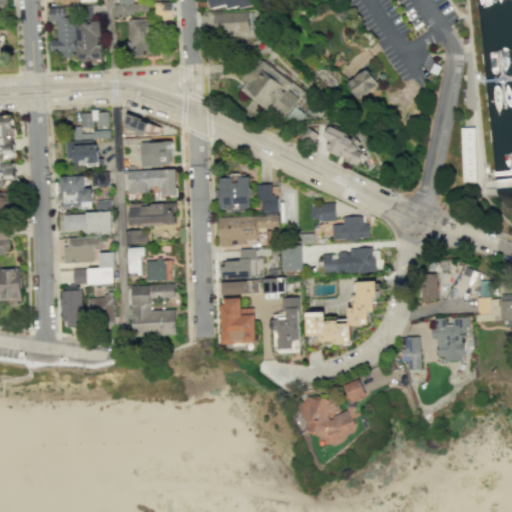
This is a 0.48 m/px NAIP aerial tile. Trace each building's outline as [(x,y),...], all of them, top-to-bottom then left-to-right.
[(210,10),(208,1),(207,0),(253,0),(255,7),(240,10),(238,4),(210,10)] [(114,3),(119,3),(134,2),(149,1),(149,10),(134,11),(134,13),(127,14),(127,15),(115,16),(114,3)] [(173,1),(174,18),(173,18),(173,19),(163,19),(163,16),(157,16),(157,1),(173,1)] [(48,7),(64,6),(64,17),(74,16),(76,56),(51,57),(50,39),(58,38),(56,20),(48,21),(48,7)] [(82,6),(92,6),(92,18),(83,18),(82,6)] [(214,15),(249,14),(250,34),(215,35),(214,15)] [(128,18),(147,17),(147,18),(158,18),(159,53),(146,53),(146,50),(129,50),(128,18)] [(76,22),(100,21),(101,36),(98,36),(99,44),(101,43),(102,60),(93,60),(93,62),(86,62),(86,61),(78,61),(76,22)] [(240,91),(246,83),(240,78),(252,64),(258,68),(262,62),(292,86),(294,84),(305,94),(285,119),(271,108),(267,113),(240,91)] [(365,68),(376,84),(355,99),(344,83),(365,68)] [(288,118),(298,125),(306,114),(296,106),(288,118)] [(83,127),(94,126),(93,120),(98,120),(99,127),(111,126),(110,110),(99,111),(99,109),(92,109),(92,112),(82,112),(83,127)] [(125,120),(125,127),(137,131),(136,135),(144,135),(145,132),(160,131),(160,126),(141,119),(142,118),(128,113),(125,120)] [(0,138),(0,118),(1,118),(1,115),(14,115),(15,128),(17,128),(18,137),(16,138),(0,138)] [(73,126),(74,139),(82,138),(82,132),(81,125),(73,126)] [(459,127),(473,127),(474,182),(460,182),(459,127)] [(110,129),(93,129),(93,132),(82,132),(82,138),(110,137),(110,129)] [(307,129),(318,136),(310,148),(299,141),(307,129)] [(329,129),(345,136),(344,139),(350,142),(351,143),(352,144),(352,145),(352,146),(353,147),(354,147),(355,148),(356,148),(356,149),(357,151),(356,153),(363,156),(357,168),(325,153),(330,143),(322,139),(327,129),(329,130),(329,129)] [(0,138),(0,161),(11,161),(11,158),(18,158),(18,152),(16,152),(16,138),(0,138)] [(142,165),(172,164),(171,151),(173,151),(172,140),(141,142),(142,165)] [(67,141),(67,159),(73,158),(73,163),(80,163),(80,165),(89,165),(89,167),(105,166),(104,158),(100,158),(100,144),(84,145),(84,141),(67,141)] [(0,163),(0,187),(17,186),(15,162),(0,163)] [(129,194),(152,193),(151,186),(164,186),(164,194),(178,194),(177,169),(128,171),(129,194)] [(92,172),(93,186),(111,186),(110,172),(92,172)] [(221,177),(223,205),(220,205),(220,209),(253,207),(251,175),(241,176),(241,173),(232,173),(232,176),(221,177)] [(61,195),(61,207),(82,206),(82,208),(93,208),(92,188),(86,188),(86,175),(61,176),(62,195),(61,195)] [(257,184),(258,200),(262,200),(263,212),(278,212),(278,196),(274,196),(274,194),(273,194),(272,183),(257,184)] [(0,192),(11,192),(11,201),(15,201),(16,212),(0,213),(0,192)] [(96,200),(110,199),(110,208),(97,209),(96,200)] [(129,202),(130,225),(144,224),(144,225),(165,224),(165,223),(176,223),(176,212),(178,212),(177,200),(129,202)] [(319,202),(320,221),(335,220),(334,201),(319,202)] [(319,205),(310,205),(310,218),(319,218),(319,205)] [(66,231),(88,230),(89,231),(113,230),(112,212),(88,213),(88,214),(65,215),(66,231)] [(220,247),(234,247),(234,241),(239,240),(239,244),(248,244),(248,241),(259,240),(259,231),(269,230),(270,245),(282,244),(281,214),(219,217),(220,247)] [(330,224),(331,239),(343,238),(343,241),(358,240),(357,238),(370,237),(369,224),(366,224),(366,223),(362,223),(362,215),(342,216),(343,223),(330,224)] [(0,221),(0,239),(12,239),(11,221),(0,221)] [(127,245),(150,244),(149,231),(143,231),(143,229),(126,230),(127,245)] [(64,263),(95,261),(95,249),(104,249),(103,236),(68,237),(68,246),(63,246),(64,263)] [(0,240),(10,240),(11,249),(5,250),(6,254),(0,254),(0,240)] [(302,245),(282,246),(284,270),(303,269),(302,245)] [(322,254),(322,261),(323,261),(324,273),(377,271),(376,257),(373,257),(373,246),(348,246),(348,250),(338,251),(338,253),(322,254)] [(133,275),(145,274),(144,256),(148,256),(147,247),(132,248),(133,275)] [(223,279),(260,277),(259,262),(264,262),(264,255),(258,255),(258,249),(243,250),(243,260),(229,261),(229,267),(223,268),(223,279)] [(100,252),(101,267),(117,266),(116,251),(100,252)] [(148,261),(149,282),(177,281),(175,259),(165,260),(165,257),(160,257),(160,260),(148,261)] [(74,268),(75,283),(89,282),(88,267),(74,268)] [(89,268),(90,284),(116,282),(115,267),(89,268)] [(22,268),(0,268),(0,301),(23,300),(22,268)] [(435,298),(418,299),(417,287),(420,287),(419,272),(436,271),(437,286),(434,286),(435,298)] [(264,278),(265,292),(266,293),(266,298),(280,297),(280,292),(287,292),(287,276),(264,278)] [(325,311),(308,312),(309,335),(322,334),(322,341),(335,340),(335,343),(353,342),(352,325),(370,324),(369,311),(376,311),(375,299),(379,299),(378,279),(356,281),(357,293),(354,294),(355,307),(349,307),(350,322),(338,323),(338,320),(326,320),(325,311)] [(226,295),(250,293),(250,280),(225,282),(226,295)] [(176,284),(133,286),(136,335),(180,333),(178,308),(154,309),(154,297),(177,296),(176,284)] [(63,291),(65,321),(67,321),(68,326),(85,325),(85,320),(87,320),(85,290),(63,291)] [(115,290),(109,290),(109,294),(106,294),(106,297),(89,298),(90,324),(116,322),(115,290)] [(511,321),(504,322),(504,316),(475,319),(475,312),(476,312),(475,296),(489,295),(489,297),(500,296),(500,292),(511,291),(511,321)] [(227,344),(260,343),(259,313),(246,314),(245,297),(228,298),(228,305),(225,305),(227,344)] [(298,297),(283,298),(284,312),(274,313),(274,319),(271,323),(271,327),(275,330),(276,348),(281,353),(301,352),(298,297)] [(443,359),(443,354),(436,354),(435,337),(430,337),(429,325),(434,325),(433,317),(467,314),(468,326),(464,326),(465,335),(460,335),(461,340),(463,340),(464,352),(459,353),(459,357),(443,359)] [(403,337),(418,336),(419,367),(407,368),(406,361),(404,361),(404,360),(400,360),(400,348),(404,347),(403,337)] [(307,394),(314,397),(315,394),(327,398),(331,395),(336,407),(329,410),(327,415),(329,418),(332,418),(333,415),(347,408),(349,397),(344,384),(358,378),(366,394),(361,396),(361,397),(356,400),(353,417),(355,423),(353,430),(346,434),(345,436),(344,438),(340,441),(332,445),(329,440),(327,439),(325,436),(318,435),(319,432),(306,428),(311,416),(304,413),(301,412),(307,394)]
